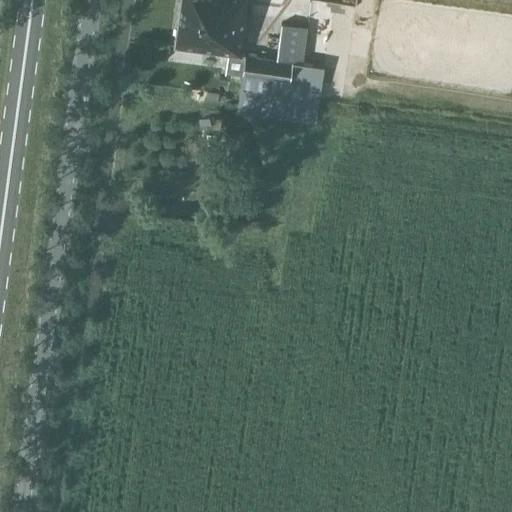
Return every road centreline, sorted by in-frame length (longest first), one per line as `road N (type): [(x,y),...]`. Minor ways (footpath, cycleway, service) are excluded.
road 1 (unclassified): [(25,511),(94,0)]
road 2 (primary): [(0,271),(35,0)]
